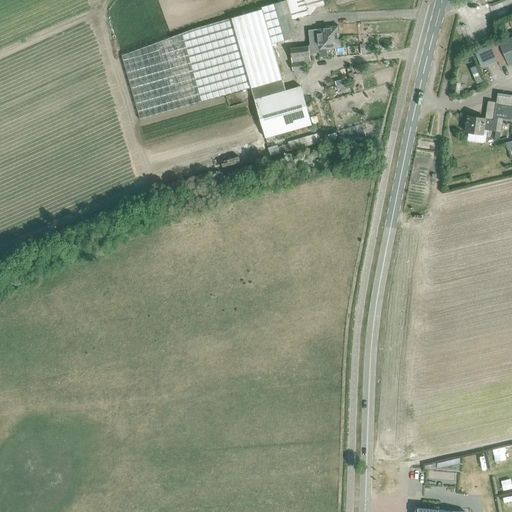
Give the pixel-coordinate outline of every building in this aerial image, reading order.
[(308,15),(311,14),(315,8),(324,5),(322,0),(287,0),(287,1),(262,8),(272,45),(297,37),(293,20),(308,15)] [(122,55),(141,120),(251,88),(266,138),(312,125),(301,86),(286,90),(261,10),(122,55)] [(309,46),(291,48),(291,53),(292,58),(292,63),(293,63),(304,62),(310,61),(310,57),(310,55),(319,54),(320,58),(328,57),(327,49),(335,49),(341,48),(340,37),(339,27),(309,31),(310,40),(311,45),(309,45),(309,46)] [(511,37),(500,42),(491,46),(498,62),(500,66),(509,63),(509,64),(511,63),(511,37)] [(304,62),(293,63),(293,67),(293,71),(305,69),(305,66),(304,62)] [(486,115),(485,118),(467,115),(464,133),(468,134),(467,140),(485,143),(486,135),(485,135),(486,130),(495,131),(497,120),(511,121),(511,95),(497,93),(496,102),(487,101),(485,115),(486,115)] [(336,133),(324,136),(326,141),(326,142),(331,140),(338,138),(336,133)]
